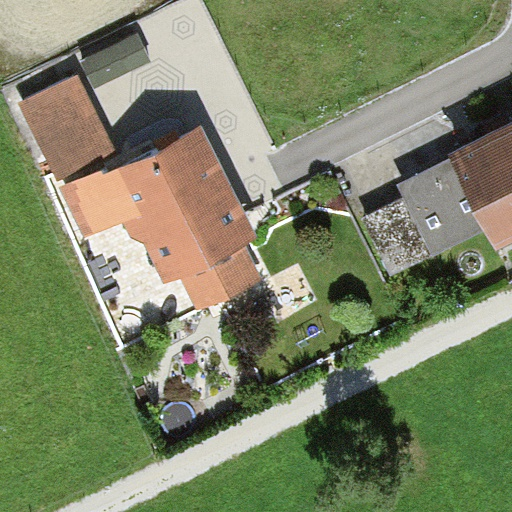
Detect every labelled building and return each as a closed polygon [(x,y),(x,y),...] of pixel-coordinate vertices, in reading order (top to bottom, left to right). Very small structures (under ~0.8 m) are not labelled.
[(100,76),(159,50),(147,23),(88,48),(100,76)] [(81,65),(24,92),(62,172),(119,145),(81,65)] [(147,231),(167,270),(182,263),(203,303),(267,270),(246,230),(259,223),(202,106),(119,145),(62,172),(85,227),(127,208),(135,227),(147,231)] [(511,113),(456,140),(458,146),(492,218),(498,230),(511,222),(511,113)] [(406,191),(364,211),(390,266),(492,218),(458,146),(398,174),(406,191)]
